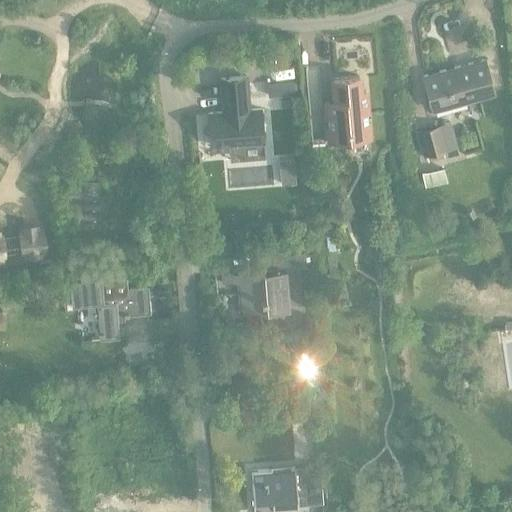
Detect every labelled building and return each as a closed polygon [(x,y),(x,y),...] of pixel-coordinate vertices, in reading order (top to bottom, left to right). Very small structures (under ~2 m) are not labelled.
[(422,75),(431,110),(493,92),(484,58),(422,75)] [(207,112),(208,124),(210,144),(262,140),(259,107),(248,108),(245,75),(219,77),(221,103),(224,102),(225,110),(207,112)] [(326,108),(329,139),(368,135),(364,90),(359,90),(358,75),(332,77),(335,107),(326,108)] [(267,82),(268,94),(293,93),(292,80),(267,82)] [(446,147),(439,124),(416,130),(423,154),(446,147)] [(293,156),(279,157),(281,181),(295,180),(293,156)] [(421,172),(425,186),(446,182),(443,167),(421,172)] [(20,228),(23,255),(42,252),(38,225),(20,228)] [(221,273),(221,282),(235,282),(238,311),(261,309),(261,316),(266,315),(266,309),(283,308),(279,268),(305,266),(304,252),(283,254),(283,248),(255,250),(256,270),(221,273)] [(336,264),(328,265),(328,275),(336,275),(336,264)] [(86,280),(68,282),(70,305),(86,304),(87,316),(97,315),(98,329),(96,329),(96,332),(98,332),(99,336),(117,335),(115,310),(122,310),(123,313),(149,311),(146,285),(87,290),(86,280)] [(293,467),(249,470),(252,509),(295,506),(295,505),(295,496),(320,494),(319,480),(319,470),(318,465),(293,467)] [(320,494),(295,496),(295,505),(320,503),(320,500),(320,494)]
